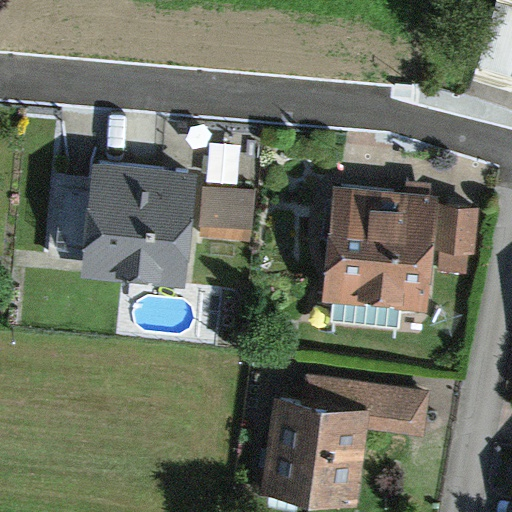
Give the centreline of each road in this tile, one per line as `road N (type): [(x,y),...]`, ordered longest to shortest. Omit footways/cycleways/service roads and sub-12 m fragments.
road 1 (residential): [(0,76),(379,107),(511,147)]
road 2 (residential): [(458,511),(511,211)]
